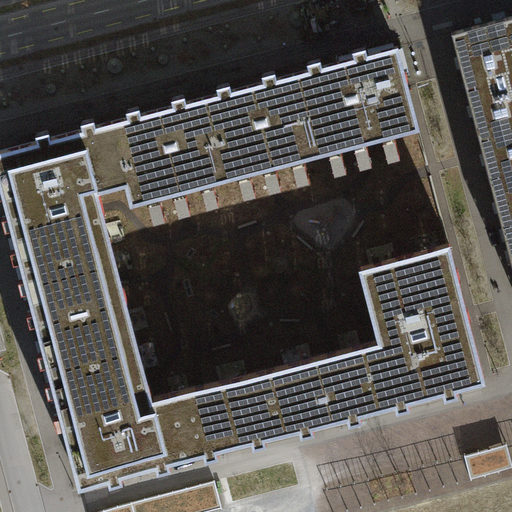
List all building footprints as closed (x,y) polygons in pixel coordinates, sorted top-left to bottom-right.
[(511,15),(451,32),(490,178),(511,171),(511,15)] [(264,81),(286,161),(419,126),(398,46),(264,81)] [(286,161),(264,81),(176,104),(197,184),(286,161)] [(197,184),(176,104),(81,129),(97,190),(126,182),(132,201),(197,184)] [(97,190),(81,129),(0,149),(0,178),(24,269),(112,246),(97,190)] [(511,171),(490,178),(511,262),(511,171)] [(380,339),(396,401),(485,378),(450,243),(360,266),(380,339)] [(112,246),(24,269),(50,368),(137,346),(112,246)] [(396,401),(380,339),(266,369),(282,431),(396,401)] [(137,346),(50,368),(80,484),(167,461),(151,399),(137,346)] [(282,431),(266,369),(151,399),(167,461),(282,431)] [(511,434),(496,436),(497,443),(467,447),(470,471),(511,465),(511,434)] [(202,511),(225,506),(218,481),(99,511),(202,511)]
